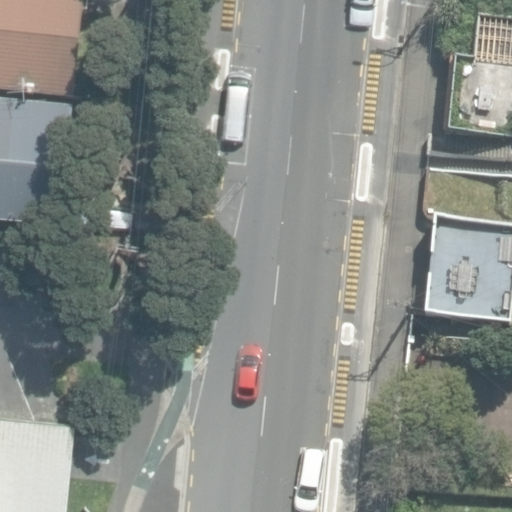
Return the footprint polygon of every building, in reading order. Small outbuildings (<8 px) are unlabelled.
[(95,0),(0,0),(0,77),(86,86),(95,0)] [(453,132),(511,138),(511,62),(461,58),(453,132)] [(0,213),(66,220),(67,203),(78,204),(86,115),(76,114),(77,103),(0,94),(0,213)] [(511,219),(436,214),(429,311),(511,316),(511,219)] [(0,511),(70,511),(79,423),(0,414),(0,511)]
